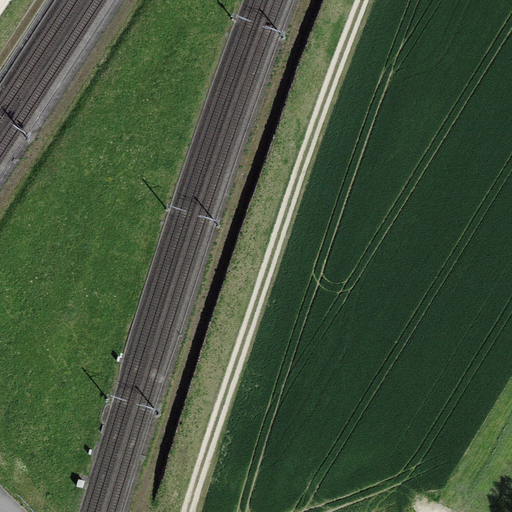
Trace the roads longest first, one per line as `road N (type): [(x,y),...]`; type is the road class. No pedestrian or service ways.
road 1 (track): [(367,0),(192,511)]
road 2 (track): [(132,0),(0,199)]
